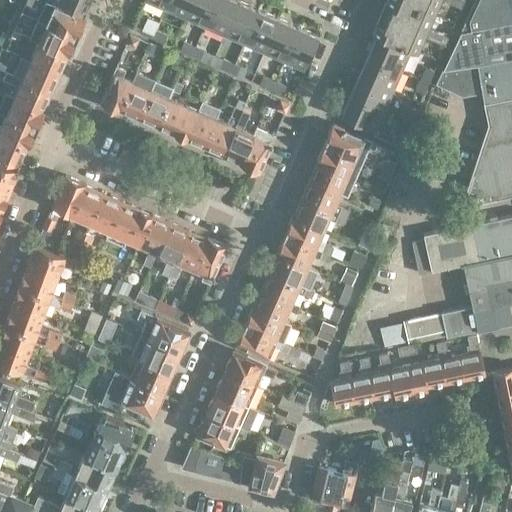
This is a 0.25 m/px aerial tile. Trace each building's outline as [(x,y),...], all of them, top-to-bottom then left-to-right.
[(45,0),(37,19),(75,36),(84,17),(45,0)] [(87,0),(56,0),(82,11),(87,0)] [(166,0),(164,7),(184,16),(190,0),(166,0)] [(190,0),(184,16),(204,24),(214,0),(190,0)] [(214,0),(204,24),(224,33),(238,0),(214,0)] [(241,0),(238,0),(224,33),(244,42),(259,8),(241,0)] [(384,0),(370,33),(375,35),(408,49),(414,52),(422,34),(444,43),(448,36),(425,26),(436,0),(447,0),(460,6),(462,0),(384,0)] [(511,0),(473,0),(460,29),(479,26),(511,18),(511,0)] [(259,8),(244,42),(264,50),(279,16),(259,8)] [(75,36),(37,19),(30,16),(27,23),(36,26),(31,37),(37,40),(66,54),(67,55),(75,36)] [(279,16),(264,50),(284,59),(299,25),(279,16)] [(511,18),(479,26),(484,53),(511,47),(511,18)] [(141,31),(152,35),(155,28),(144,23),(141,31)] [(299,25),(284,59),(304,68),(319,34),(299,25)] [(155,28),(152,35),(164,41),(167,33),(155,28)] [(130,33),(126,41),(134,45),(138,36),(130,33)] [(375,35),(366,55),(399,70),(408,49),(375,35)] [(18,43),(8,39),(4,49),(14,53),(18,43)] [(37,40),(29,58),(58,72),(66,54),(37,40)] [(179,49),(191,54),(195,46),(183,40),(179,49)] [(191,54),(211,63),(215,54),(195,46),(191,54)] [(168,49),(163,47),(158,57),(164,59),(168,49)] [(21,54),(13,73),(50,90),(58,72),(29,58),(21,54)] [(181,67),(185,57),(175,54),(172,63),(181,67)] [(211,63),(231,72),(235,63),(215,54),(211,63)] [(366,55),(357,76),(390,90),(399,70),(366,55)] [(511,95),(511,55),(476,63),(480,92),(482,102),(511,95)] [(231,72),(242,77),(246,68),(235,63),(231,72)] [(441,69),(434,83),(461,96),(480,92),(476,63),(441,69)] [(125,69),(115,65),(99,102),(117,110),(118,109),(130,80),(122,76),(125,69)] [(426,66),(420,79),(428,82),(434,69),(426,66)] [(143,85),(130,80),(118,109),(137,117),(153,79),(157,71),(150,68),(143,85)] [(13,74),(6,71),(3,78),(18,84),(13,95),(42,109),(50,90),(13,73),(13,74)] [(232,78),(223,74),(219,84),(228,88),(232,78)] [(259,82),(272,88),(275,80),(263,75),(259,82)] [(357,76),(349,96),(382,110),(390,90),(357,76)] [(172,86),(153,79),(137,117),(155,125),(167,96),(170,89),(172,86)] [(420,79),(416,88),(424,92),(428,82),(420,79)] [(183,83),(175,80),(172,86),(170,89),(179,93),(183,83)] [(275,80),(272,88),(282,92),(286,85),(275,80)] [(0,102),(0,112),(4,115),(5,114),(35,128),(43,110),(42,110),(42,109),(13,95),(5,92),(0,102)] [(460,205),(460,206),(511,194),(511,95),(482,102),(487,123),(460,205)] [(167,96),(155,125),(174,133),(187,105),(167,96)] [(349,96),(340,117),(373,131),(382,110),(349,96)] [(289,102),(280,98),(277,107),(285,110),(289,102)] [(201,99),(197,109),(184,138),(203,146),(215,117),(220,107),(201,99)] [(227,122),(215,117),(203,146),(221,154),(234,125),(237,117),(242,108),(234,104),(230,113),(231,113),(227,122)] [(197,109),(187,105),(174,133),(184,138),(197,109)] [(408,105),(402,119),(410,123),(416,108),(408,105)] [(237,117),(238,117),(246,121),(250,111),(242,108),(237,117)] [(35,128),(5,114),(4,115),(0,124),(0,133),(26,145),(26,146),(27,146),(35,128)] [(402,119),(398,128),(406,132),(410,123),(402,119)] [(331,123),(323,141),(363,159),(371,140),(331,123)] [(252,133),(234,125),(221,154),(239,162),(252,133)] [(252,133),(239,162),(239,164),(257,172),(273,134),(265,130),(261,137),(252,133)] [(0,156),(18,164),(26,146),(26,145),(0,133),(0,156)] [(323,141),(315,159),(355,177),(363,159),(323,141)] [(396,161),(385,158),(382,167),(392,171),(396,161)] [(308,178),(337,191),(347,196),(355,177),(315,159),(314,160),(316,161),(308,178)] [(0,185),(9,188),(16,169),(0,162),(0,185)] [(392,171),(382,167),(379,176),(389,180),(392,171)] [(88,184),(65,174),(51,205),(74,215),(87,186),(88,184)] [(308,178),(300,197),(346,217),(350,209),(333,201),(337,191),(308,178)] [(9,188),(0,185),(0,207),(1,208),(9,188)] [(94,224),(107,195),(87,186),(74,215),(94,224)] [(380,198),(371,194),(367,203),(377,207),(380,198)] [(126,203),(107,195),(94,224),(89,222),(86,231),(81,243),(89,246),(98,226),(114,233),(126,203)] [(291,214),(290,215),(321,228),(326,216),(343,224),(346,217),(300,197),(292,214),(291,214)] [(149,214),(126,203),(114,233),(136,243),(149,214)] [(150,265),(157,252),(170,222),(149,214),(136,243),(149,248),(147,253),(146,253),(142,262),(150,265)] [(511,214),(418,235),(420,241),(410,243),(417,273),(461,263),(470,303),(439,309),(439,310),(445,334),(511,320),(511,214)] [(47,215),(43,226),(50,229),(55,218),(47,215)] [(290,215),(282,233),(330,254),(331,254),(334,256),(338,247),(316,238),(321,228),(290,215)] [(392,224),(382,220),(377,234),(386,238),(392,224)] [(174,259),(173,259),(186,230),(170,222),(157,252),(167,256),(161,271),(167,273),(174,259)] [(73,239),(81,243),(86,231),(77,228),(73,239)] [(193,267),(205,238),(186,230),(173,259),(174,259),(167,273),(175,276),(181,262),(193,267)] [(276,252),(304,265),(310,253),(319,257),(327,261),(330,254),(282,233),(274,251),(276,252)] [(206,236),(205,238),(193,267),(203,271),(200,278),(208,282),(225,245),(206,236)] [(382,242),(371,237),(367,248),(375,251),(377,252),(382,242)] [(35,243),(28,262),(59,274),(63,263),(84,271),(88,261),(77,257),(76,258),(65,254),(35,243)] [(133,254),(125,251),(121,260),(128,263),(133,254)] [(276,252),(268,270),(296,283),(304,265),(276,252)] [(28,262),(21,282),(52,293),(59,274),(28,262)] [(357,270),(346,265),(339,279),(351,284),(357,270)] [(268,270),(260,289),(288,302),(293,290),(311,297),(314,291),(305,287),(296,283),(268,270)] [(132,283),(118,277),(113,289),(134,298),(136,292),(130,289),(132,283)] [(21,282),(13,301),(44,313),(49,301),(59,305),(59,306),(70,310),(70,308),(74,310),(76,303),(73,301),(62,297),(52,293),(21,282)] [(65,289),(62,297),(73,301),(76,293),(65,289)] [(156,297),(138,289),(134,298),(152,306),(156,297)] [(250,306),(250,307),(280,320),(285,308),(296,312),(298,306),(288,302),(260,289),(252,307),(250,306)] [(177,307),(158,299),(155,307),(173,315),(177,307)] [(44,313),(13,301),(6,321),(37,333),(47,336),(59,340),(62,332),(50,327),(50,328),(40,324),(44,313)] [(342,308),(333,304),(328,317),(337,321),(342,308)] [(188,329),(138,307),(135,316),(151,323),(146,334),(145,336),(178,350),(188,329)] [(177,307),(173,315),(192,324),(195,315),(177,307)] [(250,307),(242,325),(283,343),(283,341),(291,325),(280,320),(250,307)] [(90,309),(84,328),(94,332),(102,313),(90,309)] [(445,334),(439,310),(402,319),(408,342),(414,340),(445,334)] [(335,324),(322,320),(315,335),(328,340),(335,324)] [(6,321),(0,336),(0,340),(30,352),(37,333),(6,321)] [(112,329),(102,325),(98,334),(96,338),(106,342),(112,329)] [(242,325),(234,343),(264,357),(269,345),(308,361),(312,353),(283,341),(283,343),(242,325)] [(142,343),(137,354),(136,357),(169,371),(178,350),(145,336),(146,334),(132,328),(128,336),(137,340),(136,341),(142,343)] [(467,351),(459,352),(464,376),(483,372),(479,348),(476,332),(467,334),(468,343),(466,343),(467,351)] [(59,340),(47,336),(44,344),(63,352),(66,344),(59,340)] [(435,340),(438,356),(439,356),(444,380),(464,376),(459,352),(450,354),(449,347),(446,347),(445,338),(435,340)] [(0,340),(0,362),(21,370),(33,375),(32,376),(44,380),(48,370),(36,366),(35,367),(26,363),(30,352),(0,340)] [(408,342),(397,344),(399,354),(416,351),(414,340),(408,342)] [(95,362),(101,348),(90,343),(84,358),(95,362)] [(315,345),(312,353),(322,357),(325,348),(315,345)] [(128,375),(127,377),(160,391),(169,371),(136,357),(137,354),(123,348),(120,356),(133,362),(128,375)] [(234,349),(224,370),(254,384),(260,371),(273,377),(274,374),(282,378),(284,374),(285,371),(234,349)] [(378,368),(371,370),(370,370),(374,395),(394,391),(389,366),(391,366),(388,350),(378,352),(380,361),(377,362),(378,368)] [(352,373),(350,374),(355,399),(374,395),(370,370),(371,370),(368,354),(358,356),(360,365),(358,366),(359,372),(352,373)] [(438,356),(419,360),(424,384),(444,380),(439,356),(438,356)] [(348,358),(339,360),(341,369),(338,370),(340,376),(330,378),(335,402),(355,399),(350,374),(352,373),(348,358)] [(424,384),(419,360),(391,366),(389,366),(394,391),(395,394),(425,388),(424,384)] [(511,365),(492,369),(495,389),(511,385),(511,365)] [(111,377),(100,401),(117,408),(121,399),(124,400),(125,403),(131,405),(133,404),(151,412),(160,391),(127,377),(128,375),(114,369),(111,377)] [(224,370),(215,391),(245,404),(246,403),(254,384),(224,370)] [(0,396),(11,402),(30,410),(35,399),(15,391),(19,381),(0,373),(0,396)] [(301,390),(297,389),(292,400),(304,405),(313,383),(306,380),(301,390)] [(70,394),(95,404),(100,393),(74,383),(70,394)] [(511,385),(495,389),(499,409),(511,406),(511,385)] [(215,391),(206,411),(245,428),(248,429),(253,416),(257,408),(246,403),(245,404),(215,391)] [(292,400),(281,395),(277,405),(288,409),(292,400)] [(36,412),(30,410),(11,402),(0,396),(0,421),(3,422),(8,409),(34,419),(36,412)] [(292,400),(288,409),(286,416),(298,421),(304,405),(292,400)] [(503,429),(511,426),(511,406),(499,409),(503,429)] [(234,433),(242,436),(245,428),(206,411),(197,431),(215,439),(217,444),(222,447),(228,445),(229,445),(234,433)] [(91,434),(122,447),(123,448),(132,427),(100,413),(91,434)] [(75,426),(86,431),(90,423),(78,418),(75,426)] [(285,425),(278,441),(278,442),(286,446),(293,428),(285,425)] [(511,426),(503,429),(507,448),(511,447),(511,426)] [(91,434),(83,454),(113,467),(122,447),(91,434)] [(261,435),(257,449),(255,449),(255,452),(254,456),(248,481),(247,482),(270,488),(286,446),(278,442),(261,435)] [(0,452),(16,459),(19,450),(0,442),(0,452)] [(182,466),(193,468),(202,447),(192,443),(182,466)] [(37,459),(40,450),(29,445),(25,454),(37,459)] [(193,468),(204,471),(214,451),(202,447),(193,468)] [(234,450),(231,458),(240,461),(240,460),(242,454),(254,456),(255,452),(237,449),(234,450)] [(215,474),(223,455),(214,451),(204,471),(215,474)] [(74,473),(74,474),(105,487),(113,467),(83,454),(74,473)] [(240,460),(240,461),(239,480),(240,480),(248,481),(254,456),(242,454),(240,460)] [(223,455),(215,474),(225,476),(231,458),(223,455)] [(399,468),(388,511),(406,511),(410,499),(403,497),(412,459),(402,457),(400,468),(399,468)] [(61,458),(57,465),(65,469),(65,470),(68,471),(69,471),(72,463),(61,458)] [(231,458),(225,476),(239,480),(240,461),(231,458)] [(358,459),(355,473),(363,475),(364,470),(376,473),(378,464),(370,462),(358,459)] [(427,469),(443,472),(445,464),(428,461),(427,469)] [(44,480),(50,467),(40,462),(34,476),(44,480)] [(317,465),(309,497),(317,499),(317,500),(337,504),(337,503),(346,506),(356,465),(344,462),(342,469),(325,466),(325,467),(317,465)] [(375,490),(369,511),(388,511),(399,468),(387,466),(381,492),(375,490)] [(56,490),(65,494),(96,507),(105,487),(74,474),(74,473),(69,471),(68,471),(65,470),(56,490)] [(457,483),(450,511),(466,511),(460,510),(468,479),(460,477),(458,483),(457,483)] [(505,479),(494,477),(492,487),(503,490),(505,479)] [(0,491),(8,494),(10,495),(11,493),(13,485),(0,479),(0,491)] [(435,505),(433,511),(450,511),(457,483),(450,481),(447,495),(438,493),(435,505)] [(418,501),(415,511),(433,511),(435,505),(438,493),(439,489),(431,488),(427,503),(418,501)] [(485,511),(487,505),(488,505),(489,501),(492,491),(484,489),(480,503),(479,502),(476,511),(485,511)] [(1,511),(8,494),(0,491),(0,511),(1,511)] [(8,494),(1,511),(14,511),(21,498),(11,493),(10,495),(8,494)] [(37,494),(34,503),(33,504),(51,511),(93,511),(96,507),(65,494),(60,505),(37,494)] [(21,498),(14,511),(51,511),(33,504),(34,503),(21,498)] [(487,505),(485,511),(493,511),(496,503),(489,501),(488,505),(487,505)]
